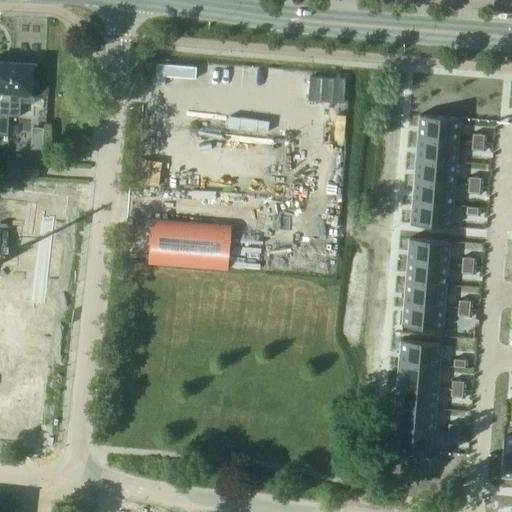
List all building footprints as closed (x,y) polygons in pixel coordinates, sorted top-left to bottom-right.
[(12,116),(14,63),(0,61),(0,94),(3,94),(3,101),(1,101),(0,115),(12,116)] [(14,63),(12,116),(20,117),(21,95),(36,96),(38,64),(14,63)] [(311,77),(309,101),(345,103),(347,79),(311,77)] [(9,116),(0,115),(0,136),(8,137),(9,116)] [(420,115),(418,137),(458,141),(460,118),(420,115)] [(473,134),(472,142),(484,143),(485,135),(473,134)] [(418,137),(417,159),(457,162),(458,141),(418,137)] [(472,142),(471,150),(484,151),(484,143),(472,142)] [(25,164),(26,158),(13,157),(12,178),(37,179),(37,164),(25,164)] [(417,159),(415,180),(455,184),(457,162),(417,159)] [(469,177),(468,185),(481,186),(481,178),(469,177)] [(415,180),(413,202),(453,205),(455,184),(415,180)] [(468,185),(468,193),(480,194),(481,186),(468,185)] [(0,436),(37,441),(47,348),(39,347),(40,333),(51,334),(54,307),(43,306),(47,276),(58,277),(61,250),(51,249),(54,219),(65,220),(67,205),(9,199),(0,276),(0,371),(8,373),(4,400),(0,399),(0,436)] [(413,202),(411,225),(452,227),(453,205),(413,202)] [(467,206),(466,215),(478,216),(479,207),(467,206)] [(152,220),(149,265),(229,271),(232,225),(152,220)] [(410,238),(408,261),(448,264),(450,242),(410,238)] [(462,257),(462,265),(474,266),(475,258),(462,257)] [(408,261),(406,282),(446,286),(448,264),(408,261)] [(462,265),(461,273),(473,274),(474,266),(462,265)] [(406,282),(404,304),(445,307),(446,286),(406,282)] [(459,300),(458,308),(470,309),(471,301),(459,300)] [(404,304),(403,326),(443,329),(445,307),(404,304)] [(458,308),(457,316),(470,317),(470,309),(458,308)] [(401,340),(400,363),(440,366),(441,343),(401,340)] [(454,359),(453,367),(465,368),(466,360),(454,359)] [(400,363),(399,385),(438,387),(440,366),(400,363)] [(452,381),(452,389),(464,390),(464,382),(452,381)] [(399,385),(397,406),(436,409),(438,387),(399,385)] [(452,389),(451,397),(463,398),(464,390),(452,389)] [(397,406),(396,428),(434,430),(436,409),(397,406)] [(449,424),(448,432),(460,433),(461,425),(449,424)] [(396,428),(394,450),(433,453),(434,430),(396,428)] [(448,432),(447,440),(460,441),(460,433),(448,432)] [(511,436),(504,436),(501,476),(511,477),(511,436)]
